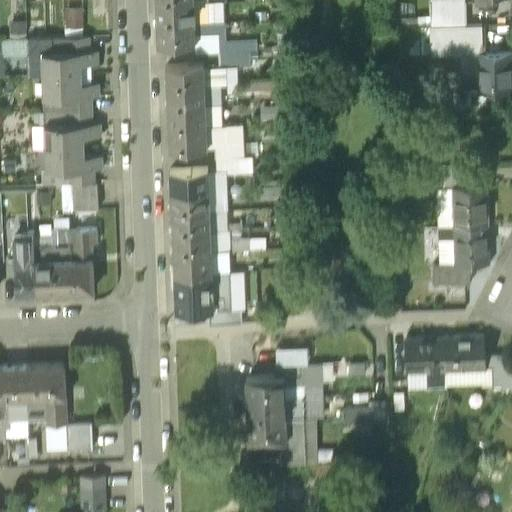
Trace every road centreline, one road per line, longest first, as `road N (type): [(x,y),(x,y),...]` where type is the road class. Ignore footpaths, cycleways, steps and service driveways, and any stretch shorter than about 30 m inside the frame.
road 1 (residential): [(130,0),(147,325)]
road 2 (residential): [(147,325),(153,511)]
road 3 (residential): [(147,325),(0,330)]
